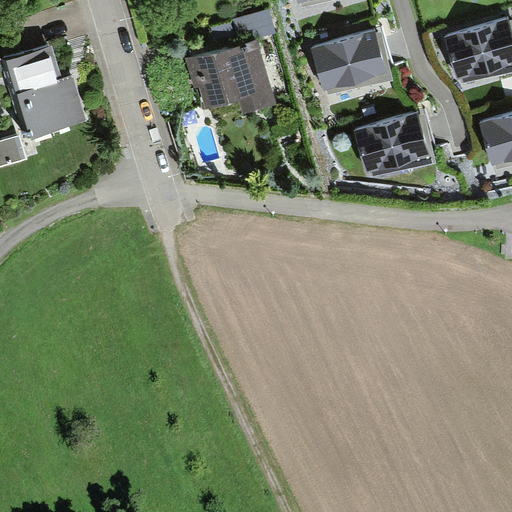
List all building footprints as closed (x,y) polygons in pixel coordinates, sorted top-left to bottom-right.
[(511,33),(507,18),(444,37),(457,78),(511,61),(511,33)] [(374,28),(311,47),(324,88),(387,69),(374,28)] [(259,35),(189,56),(204,105),(240,94),(245,110),(278,100),(259,35)] [(52,40),(3,55),(27,134),(87,115),(73,71),(62,74),(52,40)] [(511,108),(479,118),(492,159),(511,153),(511,108)] [(418,109),(355,128),(367,169),(430,150),(418,109)] [(0,167),(27,160),(19,133),(0,138),(0,167)]
